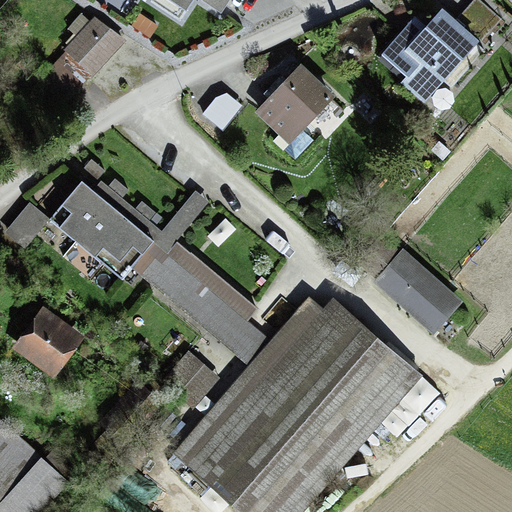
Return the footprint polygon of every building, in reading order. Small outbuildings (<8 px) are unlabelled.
[(230,0),(149,0),(149,1),(180,21),(193,0),(199,0),(221,14),(230,0)] [(501,19),(479,0),(474,0),(457,19),(481,41),(501,19)] [(484,48),(443,12),(428,28),(416,16),(381,55),(435,103),(484,48)] [(95,17),(67,51),(90,72),(120,37),(95,17)] [(90,72),(67,51),(0,122),(0,144),(11,156),(90,72)] [(307,62),(260,112),(301,151),(348,100),(307,62)] [(252,365),(273,340),(247,318),(256,307),(177,241),(167,253),(82,181),(49,219),(121,279),(133,265),(252,365)] [(467,301),(407,251),(383,281),(443,331),(467,301)] [(273,340),(252,365),(179,455),(247,511),(304,511),(424,366),(320,281),(273,340)] [(88,338),(41,302),(7,347),(54,383),(88,338)] [(110,430),(87,453),(99,465),(167,395),(147,376),(102,422),(110,430)] [(33,511),(68,475),(0,412),(0,511),(33,511)]
